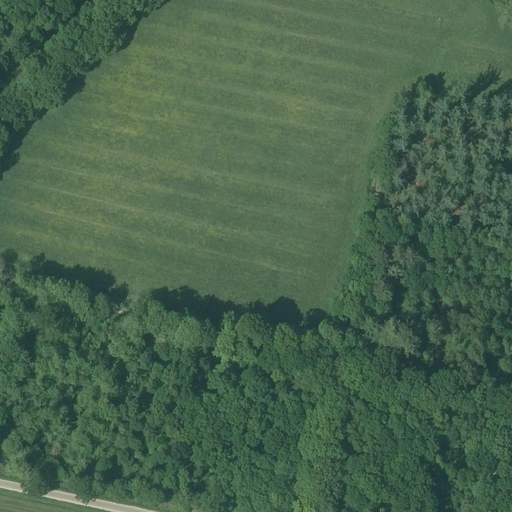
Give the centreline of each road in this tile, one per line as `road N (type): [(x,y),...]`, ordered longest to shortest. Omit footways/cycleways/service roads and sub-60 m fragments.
road 1 (track): [(0,123),(134,0)]
road 2 (unclassified): [(128,511),(0,484)]
